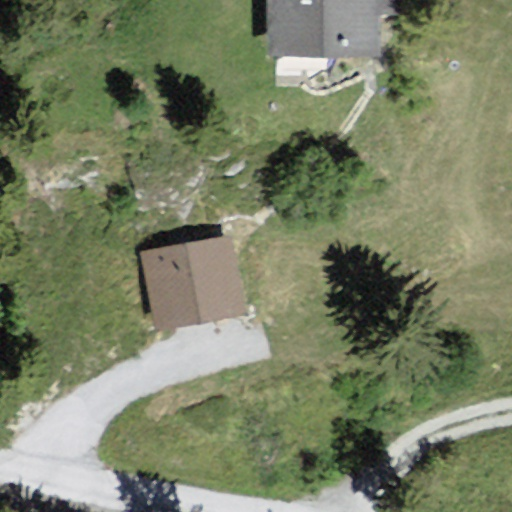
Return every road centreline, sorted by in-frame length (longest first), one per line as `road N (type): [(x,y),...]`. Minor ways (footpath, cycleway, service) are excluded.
road 1 (track): [(196,370),(122,387),(74,418),(32,487)]
road 2 (track): [(511,413),(442,432),(330,511)]
road 3 (residential): [(163,511),(0,481)]
